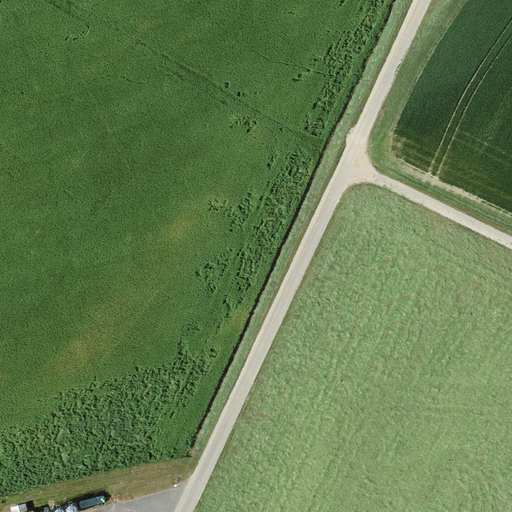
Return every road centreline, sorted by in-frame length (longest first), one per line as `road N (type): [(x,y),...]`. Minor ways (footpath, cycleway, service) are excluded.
road 1 (track): [(422,0),(186,511)]
road 2 (track): [(348,165),(511,243)]
